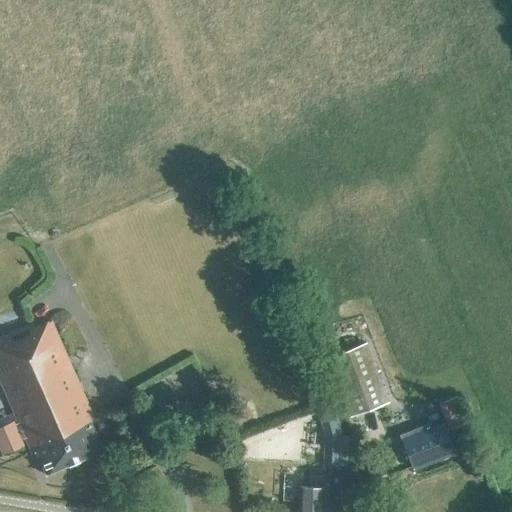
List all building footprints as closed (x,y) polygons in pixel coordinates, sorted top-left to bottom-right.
[(32,323),(0,337),(0,382),(17,422),(12,425),(11,422),(0,426),(0,445),(2,450),(3,453),(21,445),(19,440),(24,437),(31,453),(35,452),(46,475),(102,450),(89,421),(93,419),(50,320),(34,327),(32,323)] [(390,401),(366,341),(326,356),(349,417),(390,401)] [(328,403),(323,385),(312,388),(317,406),(328,403)] [(324,435),(338,431),(332,408),(318,412),(324,435)] [(413,468),(454,452),(443,424),(430,428),(429,424),(420,427),(422,432),(402,439),(413,468)] [(308,474),(308,486),(299,486),(297,511),(322,511),(323,487),(324,487),(324,474),(308,474)]
